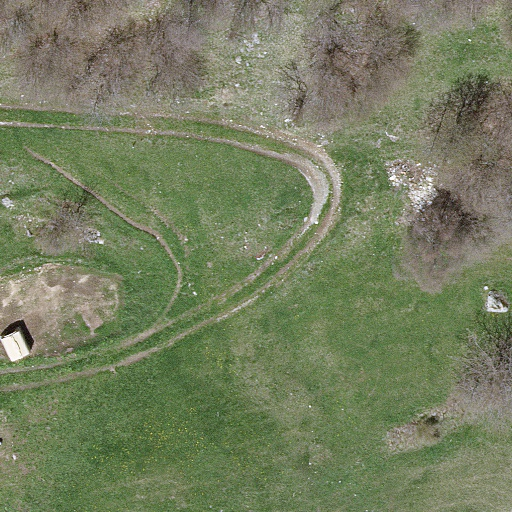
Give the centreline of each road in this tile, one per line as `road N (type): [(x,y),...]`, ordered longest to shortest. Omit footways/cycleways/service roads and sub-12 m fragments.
road 1 (track): [(0,114),(218,129),(306,153),(331,178),(320,215),(237,302),(130,351)]
road 2 (track): [(130,351),(0,380)]
